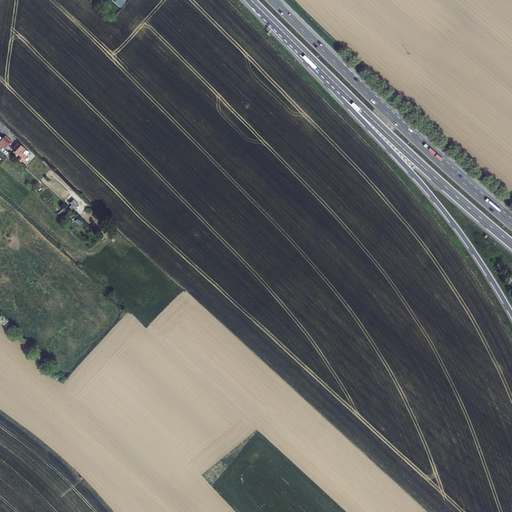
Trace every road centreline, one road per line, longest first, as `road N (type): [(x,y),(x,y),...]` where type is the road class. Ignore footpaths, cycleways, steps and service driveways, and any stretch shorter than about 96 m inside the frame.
road 1 (motorway): [(511,224),(272,0)]
road 2 (motorway): [(340,90),(445,213),(511,314)]
road 3 (motorway): [(340,90),(511,244)]
road 4 (motorway): [(249,0),(340,90)]
